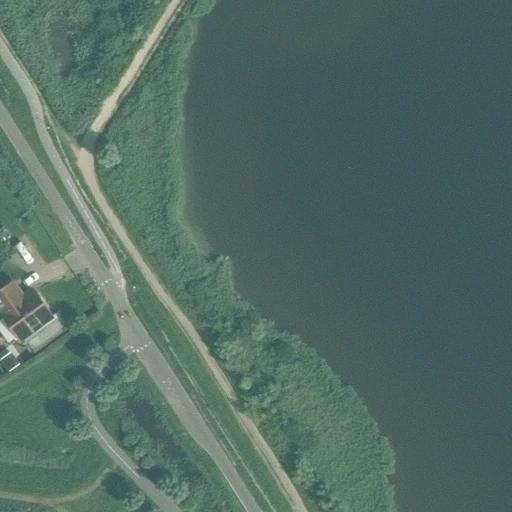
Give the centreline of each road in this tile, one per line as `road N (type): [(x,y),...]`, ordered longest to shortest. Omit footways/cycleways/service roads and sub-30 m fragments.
road 1 (unclassified): [(253,511),(0,117)]
road 2 (unknown): [(302,511),(83,173)]
road 3 (unknown): [(181,0),(100,121),(83,173)]
road 4 (unknown): [(83,173),(0,32)]
